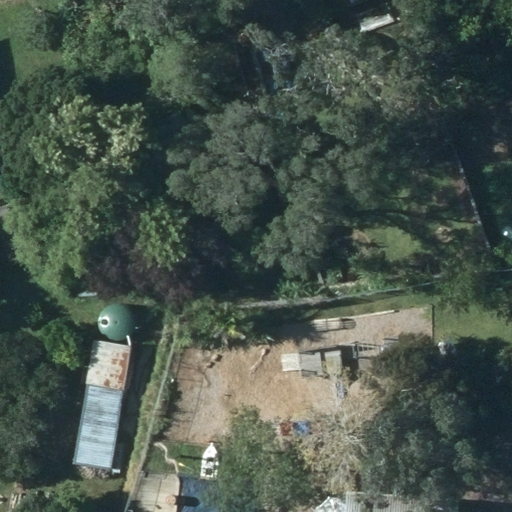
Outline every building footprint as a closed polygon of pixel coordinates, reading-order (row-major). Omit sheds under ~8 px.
[(0,171),(9,169),(0,141),(0,171)] [(38,252),(19,202),(0,208),(0,227),(13,262),(38,252)] [(500,333),(511,326),(511,292),(486,306),(500,333)] [(495,380),(511,383),(511,365),(496,364),(495,380)] [(471,511),(472,497),(360,490),(359,497),(339,496),(320,511),(471,511)]
